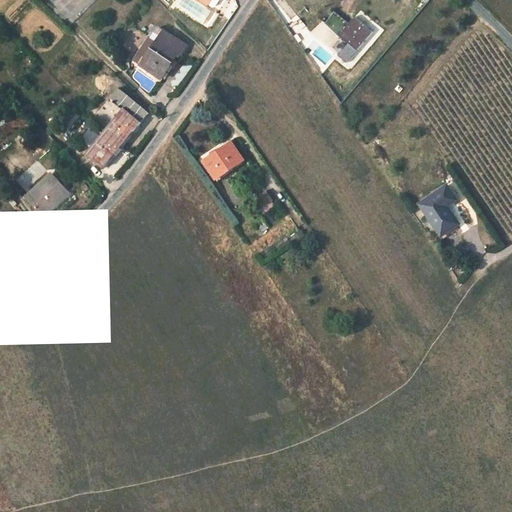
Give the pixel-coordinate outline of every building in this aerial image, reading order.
[(355,16),(339,35),(357,51),(373,31),(355,16)] [(152,38),(159,43),(143,67),(159,78),(166,66),(169,68),(178,55),(180,56),(186,46),(159,28),(152,38)] [(159,43),(152,38),(149,37),(133,61),(143,67),(159,43)] [(109,158),(132,130),(134,131),(149,113),(119,88),(111,98),(124,109),(86,154),(104,168),(111,159),(109,158)] [(204,161),(215,179),(230,169),(243,160),(231,142),(204,161)] [(44,217),(69,194),(38,161),(17,181),(30,194),(26,197),(44,217)] [(447,184),(421,203),(441,232),(456,221),(446,205),(456,197),(447,184)] [(266,190),(254,198),(259,205),(271,198),(266,190)]
